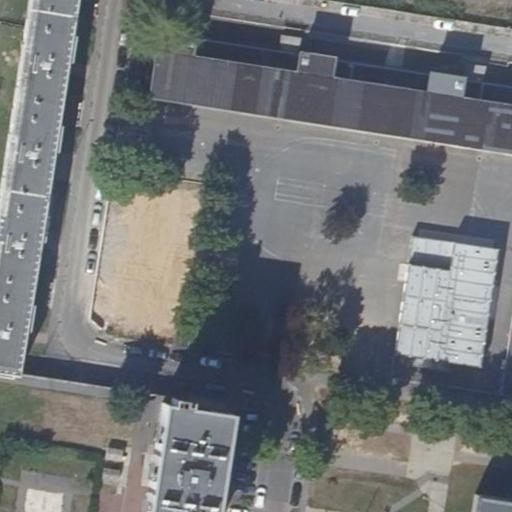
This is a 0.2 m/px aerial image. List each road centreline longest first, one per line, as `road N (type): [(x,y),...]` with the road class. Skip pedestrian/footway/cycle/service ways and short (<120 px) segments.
road 1 (residential): [(263,511),(276,407),(270,385),(88,353),(67,327),(112,0)]
road 2 (residential): [(210,0),(511,47)]
